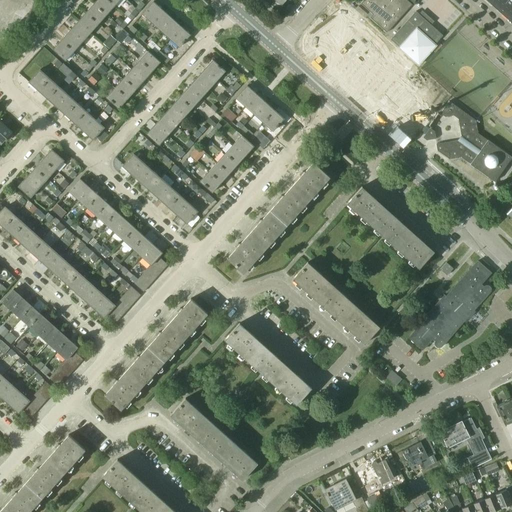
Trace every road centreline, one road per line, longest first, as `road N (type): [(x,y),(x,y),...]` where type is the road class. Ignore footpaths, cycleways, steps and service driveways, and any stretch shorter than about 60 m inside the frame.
road 1 (residential): [(254,511),(304,466),(474,382)]
road 2 (residential): [(110,430),(198,511),(221,485),(151,422)]
road 3 (residential): [(194,260),(336,101)]
road 4 (residential): [(94,166),(234,10)]
road 5 (residential): [(232,297),(276,283),(350,349),(323,380)]
road 6 (residential): [(462,216),(437,239),(372,180),(381,141)]
road 7 (residential): [(112,353),(0,252)]
road 8 (residential): [(194,260),(94,166)]
road 9 (residential): [(112,353),(194,260)]
road 10 (residential): [(323,380),(232,297)]
